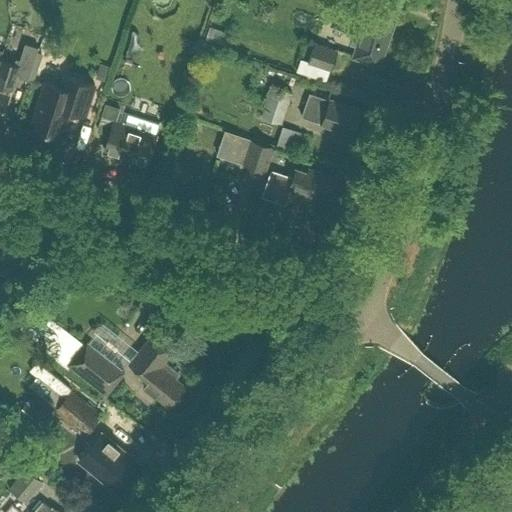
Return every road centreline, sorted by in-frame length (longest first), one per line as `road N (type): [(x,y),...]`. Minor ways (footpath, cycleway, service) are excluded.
road 1 (unclassified): [(364,312),(328,287),(0,183)]
road 2 (unclassified): [(364,312),(429,127),(458,0)]
road 3 (tertiary): [(364,312),(206,511)]
road 4 (tertiary): [(495,413),(364,312)]
road 5 (unclassified): [(401,511),(495,413)]
